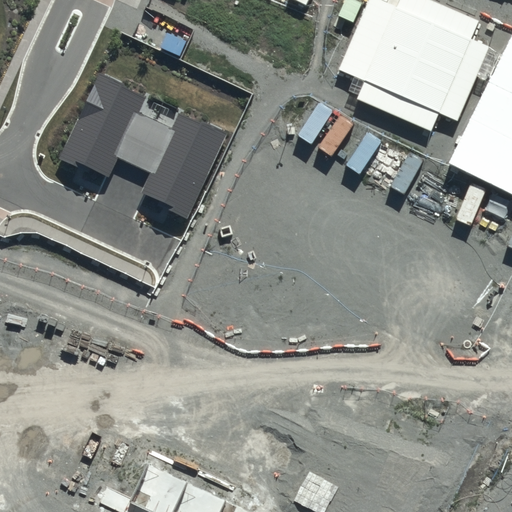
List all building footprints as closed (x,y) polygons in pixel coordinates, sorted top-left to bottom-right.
[(154,102),(97,75),(58,157),(105,180),(117,154),(159,174),(149,195),(194,216),(231,139),(175,113),(169,127),(147,117),(154,102)] [(290,166),(231,139),(187,235),(247,261),(260,233),(281,187),(290,166)] [(280,274),(367,313),(378,289),(399,243),(408,224),(321,185),(313,202),(292,247),(280,274)] [(281,187),(260,233),(292,247),(313,202),(281,187)] [(403,331),(451,353),(493,260),(445,239),(436,259),(415,305),(403,331)] [(399,243),(378,289),(415,305),(436,259),(399,243)] [(511,282),(477,360),(511,375),(511,282)] [(283,433),(413,488),(430,450),(299,394),(283,433)] [(271,511),(279,495),(148,435),(120,496),(155,511),(271,511)] [(511,511),(511,483),(481,464),(449,511),(511,511)] [(400,511),(332,482),(319,511),(400,511)]
